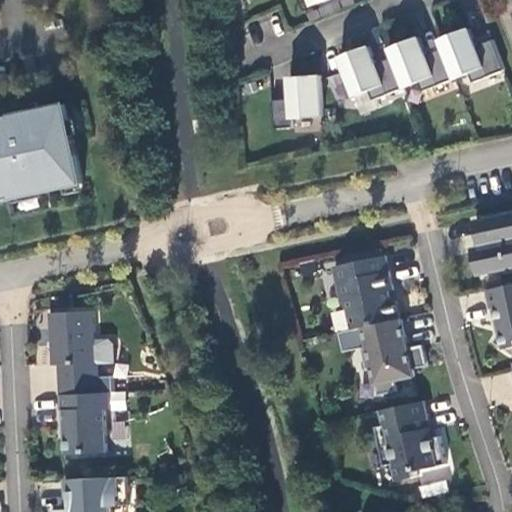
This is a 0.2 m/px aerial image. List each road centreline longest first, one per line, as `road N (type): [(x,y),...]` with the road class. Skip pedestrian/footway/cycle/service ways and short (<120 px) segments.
road 1 (residential): [(13,272),(415,183)]
road 2 (residential): [(415,183),(504,511)]
road 3 (residential): [(13,272),(14,511)]
road 4 (residential): [(442,0),(237,76)]
